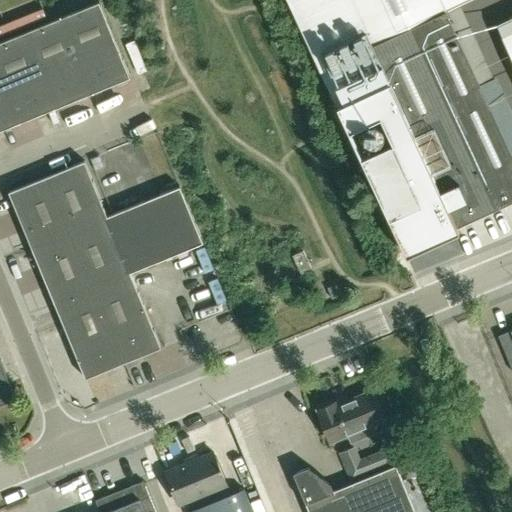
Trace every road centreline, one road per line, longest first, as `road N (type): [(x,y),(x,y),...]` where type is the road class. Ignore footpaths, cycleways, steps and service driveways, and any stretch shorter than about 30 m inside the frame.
road 1 (unclassified): [(69,448),(511,265)]
road 2 (unclassified): [(69,448),(0,277)]
road 3 (unclassified): [(0,168),(131,110)]
